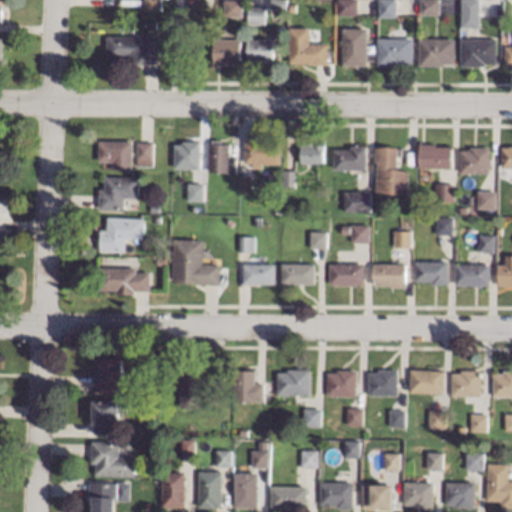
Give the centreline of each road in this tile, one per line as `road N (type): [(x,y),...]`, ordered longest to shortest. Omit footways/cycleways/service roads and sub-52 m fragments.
road 1 (residential): [(55,0),(33,511)]
road 2 (residential): [(511,329),(0,325)]
road 3 (residential): [(511,102),(0,101)]
